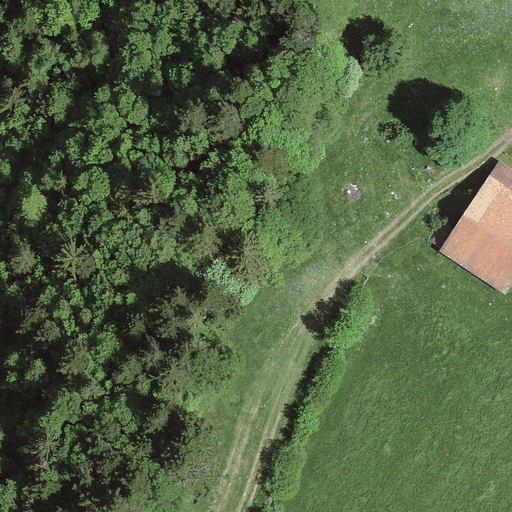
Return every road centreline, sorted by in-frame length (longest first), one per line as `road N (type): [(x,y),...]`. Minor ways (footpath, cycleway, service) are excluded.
road 1 (track): [(223,511),(347,275),(414,196),(469,172)]
road 2 (track): [(476,0),(416,86),(389,151),(379,238)]
